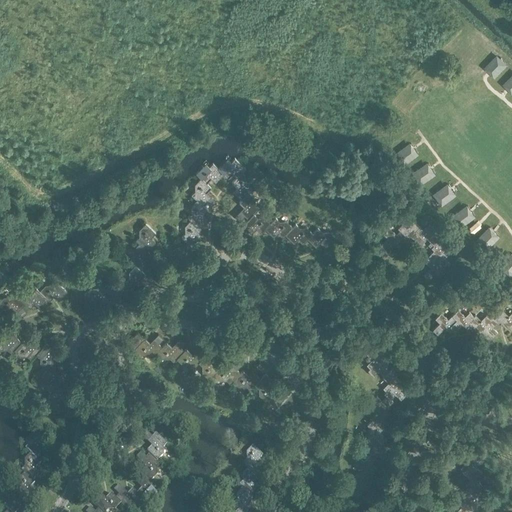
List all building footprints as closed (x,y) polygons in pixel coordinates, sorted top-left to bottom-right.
[(459,112),(463,107),(454,100),(450,105),(459,112)] [(218,168),(218,169),(223,174),(228,178),(230,176),(228,175),(231,171),(237,177),(242,173),(246,169),(235,158),(231,162),(224,162),(218,168)] [(202,167),(196,174),(200,178),(201,178),(206,183),(208,181),(206,180),(209,176),(215,182),(223,174),(218,169),(218,168),(213,163),(209,167),(202,167)] [(237,177),(232,182),(234,184),(236,182),(239,185),(233,192),(241,200),(249,192),(252,189),(248,185),(248,179),(242,173),(237,177)] [(192,194),(191,195),(192,195),(197,200),(202,205),(203,205),(206,202),(210,206),(215,201),(210,197),(204,191),(207,188),(209,189),(211,187),(206,183),(201,178),(200,178),(195,184),(195,191),(192,194)] [(241,200),(239,202),(241,204),(243,202),(246,205),(240,211),(245,216),(248,219),(248,220),(253,214),(254,214),(259,209),(255,205),(255,198),(249,192),(241,200)] [(191,213),(187,217),(190,220),(191,220),(198,227),(199,227),(207,219),(200,213),(203,209),(205,211),(207,209),(203,205),(202,205),(197,200),(192,205),(191,206),(191,213)] [(248,219),(243,225),(252,233),(258,227),(261,230),(259,232),(261,234),(265,229),(270,223),(264,217),(257,217),(254,214),(253,214),(248,220),(248,219)] [(270,223),(265,229),(274,237),(280,231),(283,234),(281,235),(283,237),(285,235),(292,227),(286,221),(279,221),(275,218),(270,223)] [(185,233),(181,237),(192,247),(200,239),(194,233),(197,229),(199,231),(201,229),(199,227),(198,227),(191,220),(190,220),(185,226),(185,233)] [(405,235),(401,238),(404,241),(410,236),(417,243),(418,241),(422,238),(414,232),(419,226),(413,221),(406,228),(402,224),(397,228),(400,231),(400,230),(405,235)] [(147,251),(147,250),(155,242),(149,236),(152,233),(153,235),(155,233),(145,223),(139,230),(139,236),(136,240),(139,243),(147,251)] [(439,240),(438,240),(432,234),(436,229),(430,223),(423,230),(419,226),(414,232),(422,238),(418,241),(421,244),(427,238),(431,242),(434,245),(439,240)] [(292,227),(285,235),(294,243),(300,237),(303,240),(301,242),(303,243),(307,239),(312,233),(306,227),(299,227),(295,224),(292,227)] [(312,233),(307,239),(316,247),(322,241),(325,244),(323,246),(325,247),(335,237),(328,231),(321,231),(317,228),(312,233)] [(400,231),(396,235),(389,228),(383,234),(387,239),(381,246),(386,250),(393,243),(398,248),(401,245),(398,242),(401,238),(405,235),(400,230),(400,231)] [(434,245),(431,242),(428,245),(433,250),(426,258),(428,259),(431,262),(438,255),(443,260),(448,254),(441,247),(446,243),(441,238),(438,240),(439,240),(434,245)] [(129,260),(135,265),(141,271),(141,270),(149,262),(143,256),(145,253),(147,255),(149,253),(147,250),(147,251),(139,243),(133,250),(133,256),(129,260)] [(428,259),(425,262),(431,267),(423,275),(428,280),(435,273),(440,277),(446,271),(439,264),(443,260),(438,255),(431,262),(428,259)] [(135,265),(129,272),(129,278),(126,282),(131,287),(131,288),(137,293),(145,284),(139,278),(142,275),(143,277),(145,275),(141,270),(141,271),(135,265)] [(110,281),(104,287),(112,294),(111,295),(114,297),(116,295),(114,293),(117,290),(123,296),(131,288),(131,287),(126,282),(120,277),(117,280),(110,281)] [(39,291),(47,299),(49,301),(51,299),(49,297),(52,294),(54,296),(58,300),(67,291),(56,281),(52,285),(45,285),(39,291)] [(104,287),(101,284),(97,287),(90,288),(84,294),(94,304),(96,302),(94,300),(97,297),(103,303),(111,295),(112,294),(104,287)] [(20,298),(25,304),(29,308),(31,306),(30,304),(33,301),(34,303),(39,307),(47,299),(39,291),(36,288),(33,292),(26,292),(20,298)] [(0,300),(0,305),(3,308),(3,309),(8,313),(10,311),(8,309),(11,306),(17,312),(25,304),(20,298),(14,293),(11,297),(4,297),(0,300)] [(466,323),(473,316),(469,312),(465,316),(458,309),(451,316),(456,321),(450,327),(453,330),(454,331),(461,324),(467,330),(470,327),(466,323)] [(511,311),(508,316),(503,310),(494,319),(498,322),(497,322),(499,324),(501,322),(507,329),(509,327),(511,330),(511,311)] [(456,321),(451,316),(448,319),(441,312),(435,318),(439,323),(432,330),(437,334),(445,327),(450,333),(453,330),(450,327),(456,321)] [(466,323),(470,327),(471,328),(473,327),(479,333),(481,332),(486,336),(488,334),(492,338),(498,332),(492,327),(497,322),(498,322),(494,319),(492,316),(489,318),(486,315),(481,320),(475,314),(473,316),(466,323)] [(285,338),(281,316),(271,318),(275,339),(285,338)] [(137,332),(128,342),(135,349),(144,338),(137,332)] [(0,349),(1,350),(8,350),(11,354),(14,351),(22,343),(22,342),(13,334),(9,339),(7,341),(4,338),(6,336),(4,334),(0,337),(0,349)] [(144,338),(135,349),(141,355),(148,355),(152,358),(157,353),(162,347),(154,339),(149,343),(148,345),(145,342),(146,340),(144,338)] [(22,343),(14,351),(21,357),(27,356),(31,360),(36,355),(36,354),(42,349),(41,349),(33,341),(29,345),(27,347),(24,344),(26,342),(24,340),(22,342),(22,343)] [(162,347),(157,353),(163,359),(170,359),(174,362),(177,359),(184,351),(176,343),(171,347),(170,349),(166,346),(168,344),(166,342),(162,347)] [(42,349),(36,354),(36,355),(40,358),(40,365),(46,371),(52,365),(52,366),(56,361),(54,359),(52,361),(49,358),(55,352),(47,343),(41,349),(42,349)] [(379,352),(380,350),(375,345),(366,354),(372,359),(366,365),(370,368),(368,370),(374,376),(379,371),(384,376),(390,370),(386,367),(388,364),(383,360),(385,358),(379,352)] [(184,351),(177,359),(183,365),(190,365),(192,367),(194,368),(199,363),(204,357),(195,349),(192,353),(191,354),(189,355),(186,352),(188,351),(186,349),(184,351)] [(204,357),(199,363),(202,366),(202,373),(209,379),(213,375),(218,369),(216,367),(215,369),(212,366),(213,365),(218,360),(209,352),(204,357)] [(218,369),(213,375),(219,381),(226,381),(230,384),(233,381),(240,373),(232,365),(228,369),(226,371),(223,368),(224,366),(222,364),(218,369)] [(46,371),(41,376),(45,380),(45,387),(51,393),(59,385),(61,383),(59,381),(57,383),(54,380),(56,378),(60,373),(52,366),(52,365),(46,371)] [(392,368),(390,370),(384,376),(383,377),(388,382),(383,388),(386,391),(384,393),(387,396),(390,399),(395,394),(401,400),(406,394),(402,390),(404,387),(400,383),(402,381),(395,375),(397,373),(392,368)] [(240,373),(233,381),(239,387),(246,387),(250,390),(255,385),(260,379),(252,371),(248,375),(246,377),(243,374),(245,372),(242,370),(240,373)] [(260,379),(255,385),(259,388),(259,395),(265,401),(271,395),(271,396),(275,391),(273,389),(271,391),(268,388),(270,386),(274,382),(265,373),(260,379)] [(51,393),(48,396),(52,399),(52,406),(58,413),(68,403),(66,401),(64,402),(61,399),(63,398),(67,393),(59,385),(51,393)] [(265,401),(260,406),(264,410),(264,417),(270,423),(280,413),(278,411),(276,413),(273,410),(275,408),(279,404),(271,396),(271,395),(265,401)] [(387,396),(382,401),(377,396),(371,402),(373,404),(369,408),(375,413),(369,418),(371,420),(372,420),(378,427),(381,424),(383,422),(382,421),(388,414),(386,412),(391,408),(389,406),(393,402),(390,399),(387,396)] [(372,420),(371,420),(367,425),(371,429),(364,436),(370,442),(375,437),(382,444),(385,440),(386,439),(379,432),(384,427),(381,424),(378,427),(372,420)] [(29,445),(25,449),(30,454),(36,459),(44,451),(40,446),(38,445),(41,441),(43,443),(45,441),(35,432),(29,438),(29,445)] [(147,433),(142,438),(147,443),(152,447),(153,449),(150,452),(149,450),(147,452),(149,454),(157,461),(163,455),(163,448),(167,444),(156,434),(152,438),(147,433)] [(375,437),(370,442),(374,446),(368,452),(370,455),(374,459),(374,458),(378,454),(385,461),(390,456),(383,449),(388,443),(385,440),(382,444),(375,437)] [(246,460),(243,464),(248,469),(254,474),(262,465),(256,459),(259,456),(261,458),(263,456),(253,446),(246,453),(246,460)] [(460,468),(463,471),(466,467),(473,474),(478,469),(474,465),(480,458),(474,452),(469,457),(462,450),(458,455),(465,462),(460,468)] [(141,453),(136,458),(141,463),(146,467),(147,469),(144,472),(143,470),(141,472),(145,476),(151,481),(157,475),(157,468),(160,464),(157,461),(149,454),(146,458),(141,453)] [(25,467),(21,471),(24,474),(32,481),(35,477),(40,482),(45,477),(40,472),(36,468),(34,466),(37,463),(39,465),(41,463),(36,459),(30,454),(24,460),(25,467)] [(367,472),(370,475),(373,472),(368,467),(375,459),(374,458),(374,459),(370,455),(364,461),(359,457),(353,463),(360,470),(356,474),(360,478),(367,472)] [(463,471),(462,472),(469,479),(464,485),(467,487),(470,484),(478,490),(482,486),(478,482),(484,475),(478,469),(473,474),(466,467),(463,471)] [(242,482),(239,486),(242,489),(250,496),(258,488),(252,481),(255,478),(257,480),(259,478),(254,474),(248,469),(242,475),(242,482)] [(360,478),(356,474),(350,480),(357,487),(352,491),(357,496),(364,489),(367,492),(370,489),(365,484),(372,476),(370,475),(367,472),(360,478)] [(18,487),(15,491),(20,496),(26,501),(34,493),(30,488),(28,486),(31,483),(33,485),(35,483),(32,481),(24,474),(18,480),(18,487)] [(137,494),(143,499),(142,499),(145,502),(147,504),(153,497),(153,493),(153,490),(157,486),(151,481),(145,476),(137,485),(142,489),(143,491),(140,494),(139,492),(137,494)] [(459,511),(466,511),(468,510),(470,511),(476,511),(479,509),(477,506),(480,503),(475,498),(480,492),(478,490),(470,484),(467,487),(466,489),(467,491),(461,497),(463,499),(459,504),(461,506),(457,510),(459,511)] [(119,486),(114,491),(118,495),(115,499),(121,504),(120,504),(126,509),(129,506),(136,505),(142,499),(143,499),(137,494),(132,489),(131,491),(133,493),(130,496),(128,494),(123,490),(119,486)] [(236,502),(233,506),(238,511),(239,511),(247,511),(252,507),(246,501),(249,498),(251,500),(253,498),(250,496),(242,489),(236,495),(236,502)] [(101,495),(93,504),(98,509),(99,509),(102,511),(106,511),(108,511),(115,510),(120,504),(121,504),(115,499),(111,494),(109,496),(111,498),(108,501),(106,499),(101,495)] [(10,499),(4,506),(8,510),(9,510),(10,511),(14,511),(17,509),(19,510),(20,511),(25,511),(32,506),(26,501),(20,496),(17,499),(10,499)]
